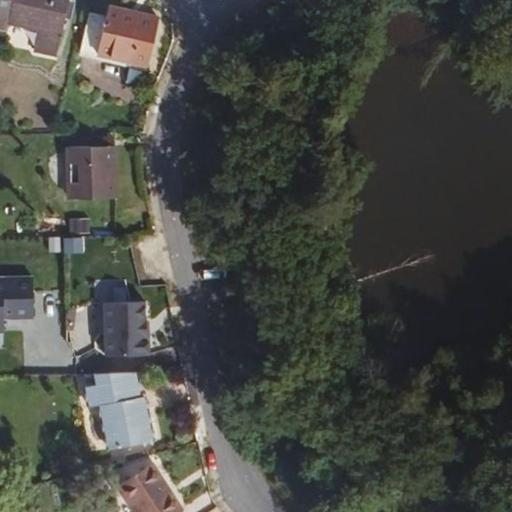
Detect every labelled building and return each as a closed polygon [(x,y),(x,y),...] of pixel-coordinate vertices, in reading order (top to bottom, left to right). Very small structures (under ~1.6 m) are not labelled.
[(54,54),(63,0),(0,0),(0,29),(6,31),(7,25),(34,30),(31,50),(54,54)] [(145,67),(156,17),(105,5),(104,14),(90,11),(81,52),(145,67)] [(115,196),(114,148),(65,149),(67,197),(115,196)] [(35,275),(0,275),(0,337),(7,337),(7,319),(35,319),(35,275)] [(129,298),(128,278),(96,279),(97,299),(129,298)] [(145,298),(101,299),(103,357),(147,355),(145,298)] [(140,397),(135,372),(107,373),(108,383),(93,385),(83,387),(86,406),(97,406),(105,448),(151,440),(143,397),(140,397)] [(108,383),(107,373),(92,373),(93,385),(108,383)] [(176,506),(151,462),(116,483),(133,511),(171,511),(170,510),(176,506)]
